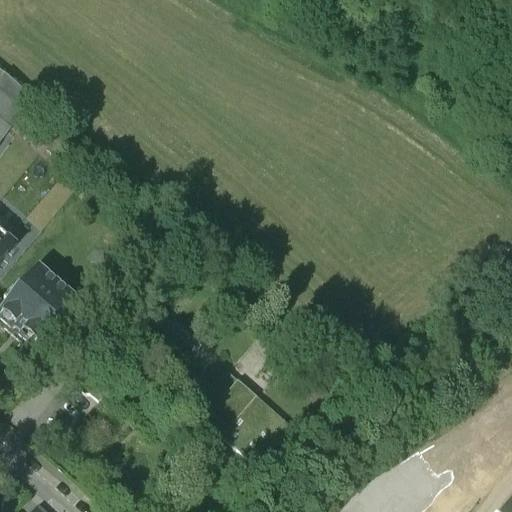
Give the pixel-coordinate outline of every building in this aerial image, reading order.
[(38,271),(16,296),(12,293),(3,303),(7,306),(0,314),(0,321),(36,353),(47,340),(50,343),(59,334),(55,330),(77,305),(38,271)] [(101,381),(92,374),(94,372),(85,365),(71,382),(81,390),(80,393),(85,397),(88,397),(97,405),(112,387),(102,379),(101,381)] [(11,372),(0,384),(0,394),(13,406),(29,387),(11,372)] [(291,430),(227,374),(209,395),(199,407),(208,415),(203,421),(257,468),(259,466),(256,464),(273,445),(276,447),(291,430)] [(354,386),(328,415),(340,426),(366,397),(354,386)]
